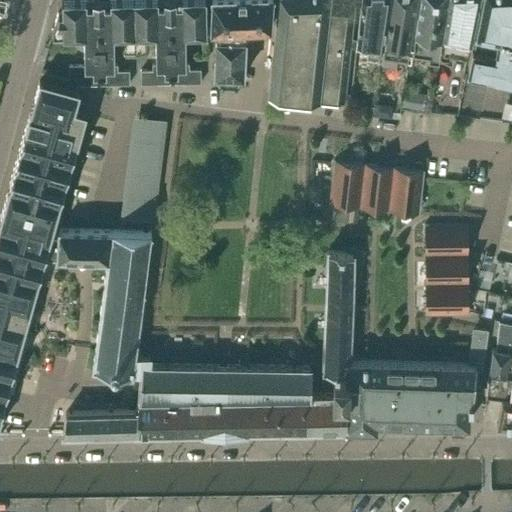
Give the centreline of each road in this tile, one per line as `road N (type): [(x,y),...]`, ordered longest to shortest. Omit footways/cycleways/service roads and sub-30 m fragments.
road 1 (residential): [(511,444),(0,445)]
road 2 (residential): [(511,152),(124,107)]
